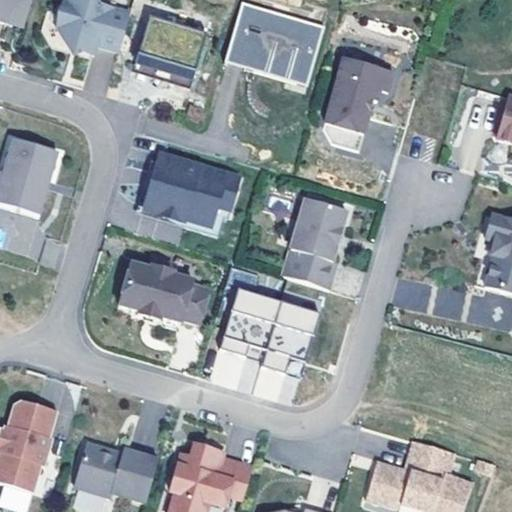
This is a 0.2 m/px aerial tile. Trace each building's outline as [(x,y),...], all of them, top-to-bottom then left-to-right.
[(31,0),(0,0),(0,24),(8,27),(10,20),(24,25),(31,0)] [(94,47),(118,54),(130,12),(89,0),(88,0),(66,0),(57,32),(63,48),(91,56),(94,47)] [(324,30),(246,7),(229,64),(267,75),(268,71),(285,77),(284,80),(307,87),(324,30)] [(149,15),(135,57),(192,76),(205,37),(149,15)] [(0,40),(4,42),(8,27),(0,24),(0,40)] [(187,91),(192,76),(135,57),(131,72),(187,91)] [(362,70),(341,64),(324,126),(323,131),(330,146),(358,153),(362,137),(372,103),(376,104),(379,92),(388,94),(393,74),(363,66),(362,70)] [(511,99),(509,98),(497,141),(511,145),(511,99)] [(57,154),(12,141),(0,182),(0,206),(39,219),(45,196),(42,195),(47,177),(51,178),(57,154)] [(159,154),(141,213),(174,223),(171,232),(178,234),(181,225),(207,233),(213,212),(230,217),(241,179),(159,154)] [(51,178),(47,177),(42,195),(45,196),(51,178)] [(346,213),(305,201),(282,279),(328,293),(336,265),(331,264),(336,246),(334,245),(338,232),(340,233),(346,213)] [(207,233),(181,225),(178,234),(171,232),(174,223),(141,213),(134,235),(217,260),(230,217),(213,212),(207,233)] [(473,289),(511,301),(511,297),(511,226),(480,217),(473,241),(483,244),(479,258),(481,258),(473,289)] [(150,270),(130,265),(118,308),(138,314),(137,317),(159,323),(160,320),(180,325),(181,321),(199,326),(209,291),(191,287),(192,283),(172,277),(173,274),(151,268),(150,270)] [(280,304),(237,292),(219,352),(245,360),(248,348),(265,353),(280,304)] [(319,316),(280,304),(265,353),(260,370),(284,377),(287,367),(303,371),(319,316)] [(284,377),(300,381),(303,371),(287,367),(284,377)] [(48,442),(56,414),(15,403),(7,430),(4,429),(3,433),(0,443),(0,487),(32,497),(40,469),(44,470),(51,443),(48,442)] [(449,453),(412,442),(403,472),(408,474),(407,480),(373,470),(364,502),(398,511),(400,507),(416,511),(459,511),(468,482),(443,475),(449,453)] [(146,505),(158,461),(124,451),(122,456),(121,461),(108,457),(110,452),(87,445),(74,489),(110,500),(112,495),(146,505)] [(243,503),(252,470),(222,461),(224,457),(194,448),(190,460),(178,457),(167,495),(172,496),(167,511),(205,511),(207,506),(222,511),(226,498),(243,503)] [(121,461),(122,456),(110,452),(108,457),(121,461)]
